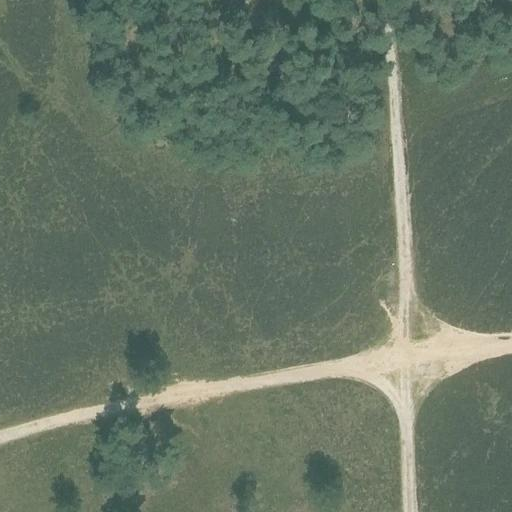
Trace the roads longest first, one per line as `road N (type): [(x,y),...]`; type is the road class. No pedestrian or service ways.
road 1 (track): [(0,437),(95,412),(406,358)]
road 2 (track): [(406,358),(383,0)]
road 3 (track): [(411,511),(406,358)]
